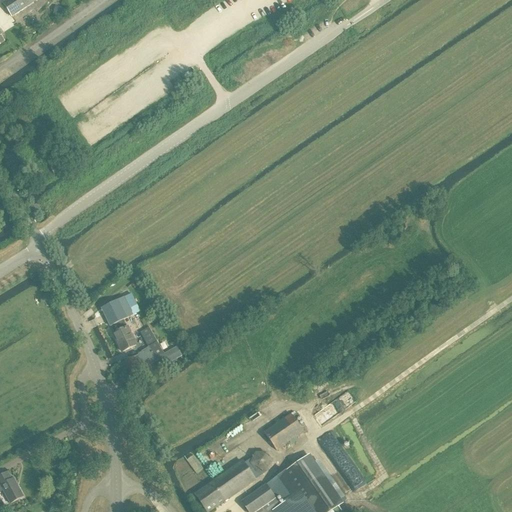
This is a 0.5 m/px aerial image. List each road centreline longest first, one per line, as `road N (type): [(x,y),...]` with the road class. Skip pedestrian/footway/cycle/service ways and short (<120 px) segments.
road 1 (unclassified): [(37,241),(161,147),(376,6)]
road 2 (unclassified): [(114,511),(101,389),(37,241)]
road 3 (track): [(304,450),(511,302)]
